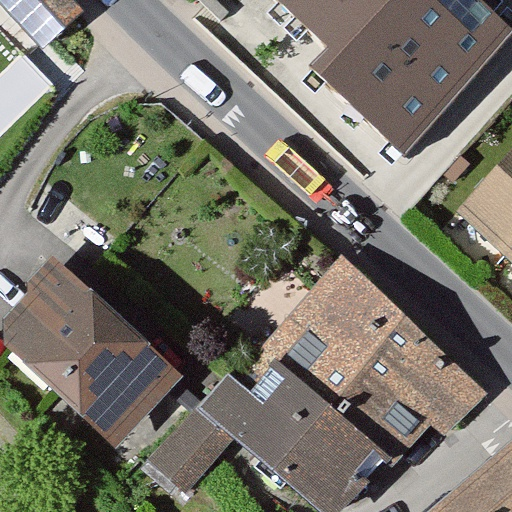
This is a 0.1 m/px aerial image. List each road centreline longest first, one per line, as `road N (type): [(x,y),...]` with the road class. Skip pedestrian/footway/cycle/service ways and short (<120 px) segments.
road 1 (tertiary): [(130,0),(511,366)]
road 2 (residential): [(511,406),(398,511)]
